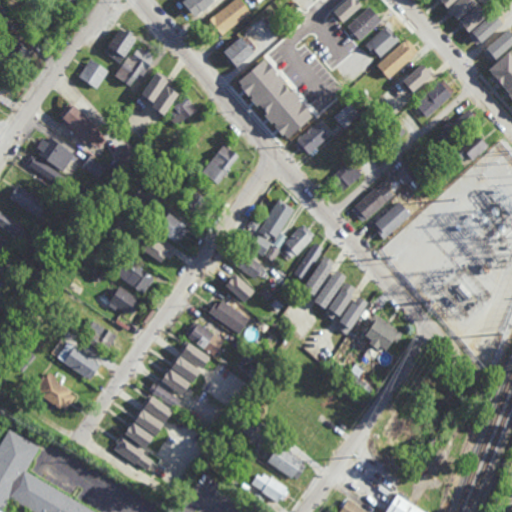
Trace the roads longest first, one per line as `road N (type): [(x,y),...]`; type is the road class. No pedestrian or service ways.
road 1 (residential): [(475,381),(139,0)]
road 2 (residential): [(274,158),(77,437)]
road 3 (residential): [(431,331),(305,511)]
road 4 (residential): [(328,218),(474,87)]
road 5 (residential): [(109,0),(0,159)]
road 6 (residential): [(511,129),(399,0)]
